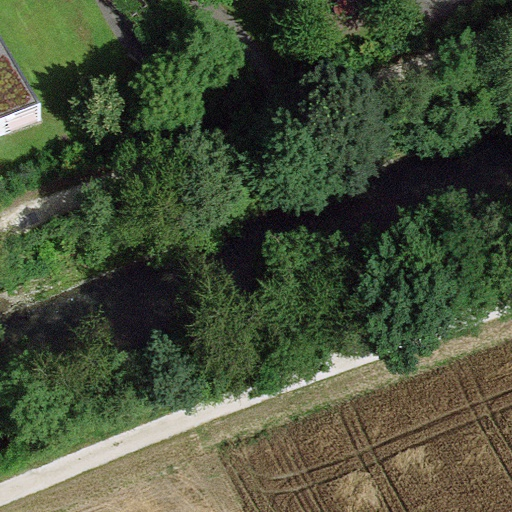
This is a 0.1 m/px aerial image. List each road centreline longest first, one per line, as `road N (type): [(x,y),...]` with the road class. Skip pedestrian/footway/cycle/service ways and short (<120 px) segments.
road 1 (track): [(0,230),(283,113),(511,32)]
road 2 (track): [(511,299),(0,490)]
